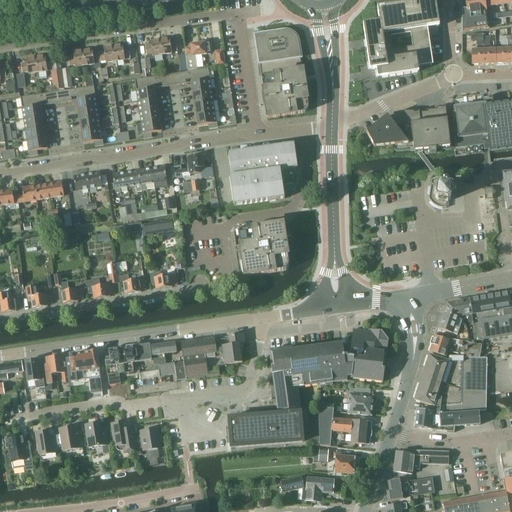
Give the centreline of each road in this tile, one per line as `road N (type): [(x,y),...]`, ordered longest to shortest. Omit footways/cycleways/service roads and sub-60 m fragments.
road 1 (residential): [(0,320),(232,283),(223,229),(236,218),(291,208),(309,151),(307,128)]
road 2 (residential): [(0,44),(238,12),(258,133)]
road 3 (residential): [(264,318),(0,356)]
road 4 (residential): [(0,173),(258,133)]
road 5 (tertiary): [(340,306),(332,123)]
road 6 (residential): [(17,417),(179,399)]
road 7 (residential): [(179,399),(247,390),(264,318)]
road 8 (residential): [(191,490),(54,511)]
road 9 (tertiary): [(391,429),(413,355),(410,295)]
road 10 (secondary): [(0,18),(127,0)]
road 11 (residential): [(332,123),(451,76)]
road 12 (residential): [(511,434),(406,436),(391,429)]
